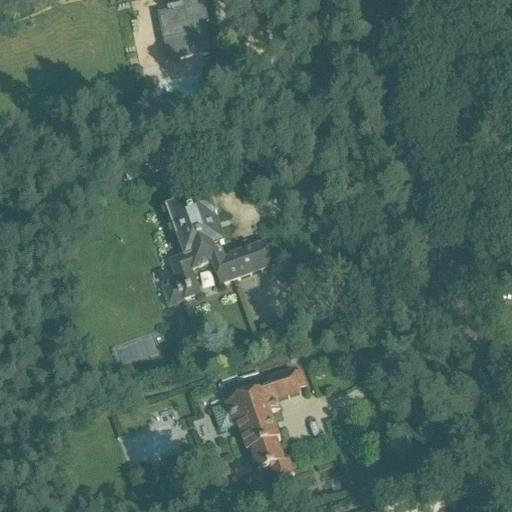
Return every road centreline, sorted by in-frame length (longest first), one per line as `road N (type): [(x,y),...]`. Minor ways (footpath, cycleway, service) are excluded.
road 1 (unclassified): [(511,498),(465,385),(394,166),(363,0)]
road 2 (unknown): [(400,184),(351,201),(315,273),(272,290)]
